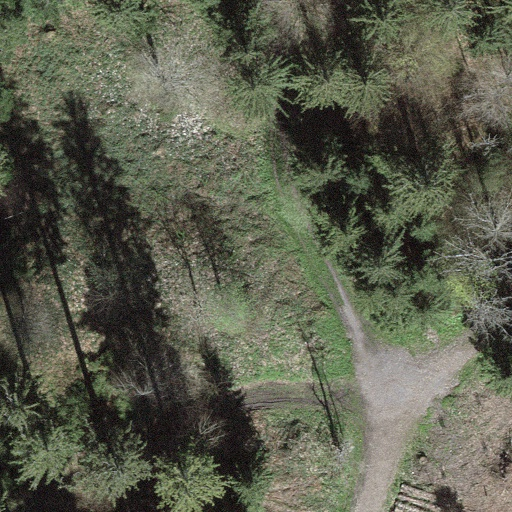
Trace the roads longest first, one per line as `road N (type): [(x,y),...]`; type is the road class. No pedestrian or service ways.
road 1 (track): [(384,432),(368,349),(305,192),(247,0)]
road 2 (track): [(511,180),(451,319),(384,432)]
